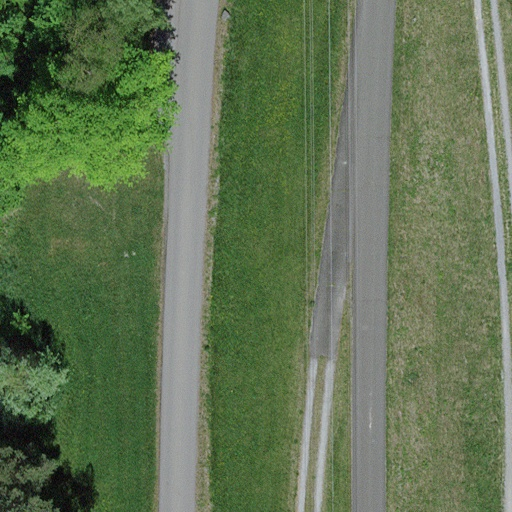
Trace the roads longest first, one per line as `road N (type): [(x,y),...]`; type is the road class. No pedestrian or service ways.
road 1 (track): [(395,0),(376,209),(374,511)]
road 2 (track): [(376,209),(337,357),(327,511)]
road 3 (track): [(494,0),(511,269)]
